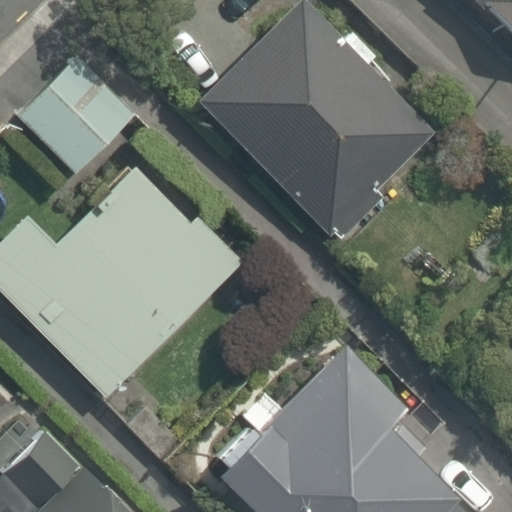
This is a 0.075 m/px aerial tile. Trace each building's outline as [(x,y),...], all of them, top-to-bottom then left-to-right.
[(511,0),(456,0),(511,56),(511,0)] [(280,4),(187,110),(336,242),(430,136),(280,4)] [(134,108),(77,54),(10,125),(68,179),(134,108)] [(22,216),(0,239),(0,305),(101,401),(233,262),(129,163),(52,245),(22,216)] [(240,423),(195,468),(238,511),(462,511),(384,433),(409,408),(324,323),(232,415),(240,423)] [(115,511),(34,425),(0,457),(0,511),(115,511)]
